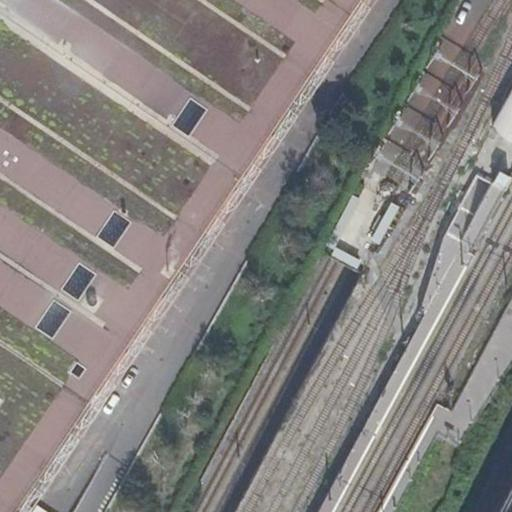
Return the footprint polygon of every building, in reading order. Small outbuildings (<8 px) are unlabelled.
[(0,0),(0,511),(14,511),(95,395),(122,354),(131,342),(159,300),(204,233),(232,192),(240,180),(268,138),(313,72),(341,31),(350,18),(361,0),(0,0)] [(361,0),(350,18),(355,22),(369,0),(361,0)] [(341,31),(313,72),(318,76),(346,35),(341,31)] [(511,91),(492,127),(511,137),(511,91)] [(268,138),(240,180),(245,184),(273,142),(268,138)] [(232,192),(204,233),(209,237),(237,196),(232,192)] [(159,300),(131,342),(135,345),(164,304),(159,300)] [(128,357),(122,354),(95,395),(100,398),(128,357)]
